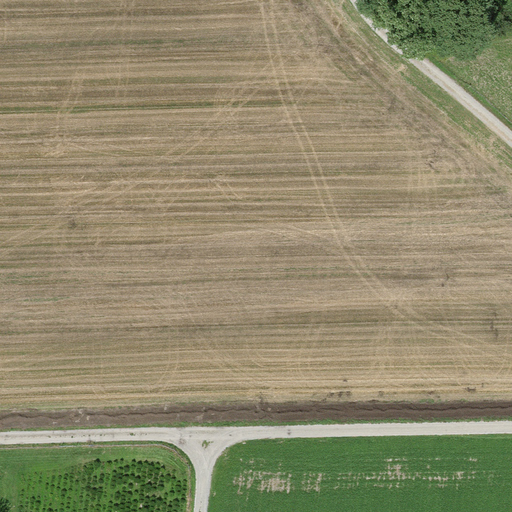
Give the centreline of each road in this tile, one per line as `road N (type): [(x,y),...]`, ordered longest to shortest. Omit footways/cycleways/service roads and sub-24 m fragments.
road 1 (track): [(204,511),(209,472),(237,436),(511,430)]
road 2 (track): [(237,436),(0,442)]
road 3 (track): [(511,145),(352,0)]
